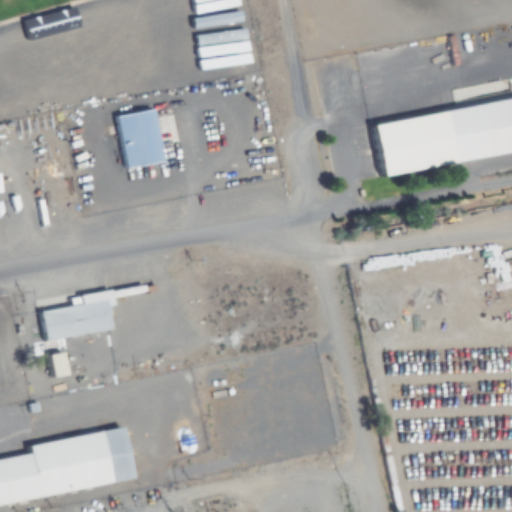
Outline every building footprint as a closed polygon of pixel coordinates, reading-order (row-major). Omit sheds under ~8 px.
[(0,55),(11,50),(1,28),(0,28),(0,55)] [(511,152),(511,78),(448,89),(451,108),(365,122),(373,175),(511,152)] [(156,161),(148,109),(110,115),(119,168),(156,161)] [(38,341),(104,330),(100,306),(105,305),(103,292),(65,298),(66,305),(33,311),(38,341)] [(0,504),(125,481),(116,431),(0,452),(0,504)]
